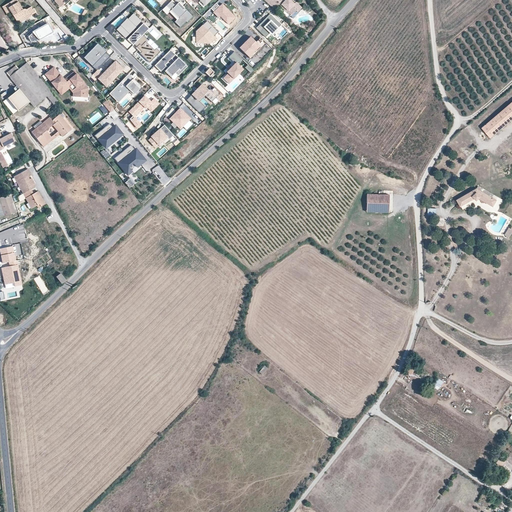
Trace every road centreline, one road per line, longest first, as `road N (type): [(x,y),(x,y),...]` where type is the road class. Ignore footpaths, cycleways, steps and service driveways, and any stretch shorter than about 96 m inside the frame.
road 1 (unclassified): [(290,511),(395,379),(422,308),(417,193),(458,118),(436,75),(429,0)]
road 2 (tertiary): [(334,24),(255,111),(20,330)]
road 3 (residential): [(98,27),(172,94),(243,24),(246,10),(237,0)]
road 4 (track): [(372,408),(485,484)]
